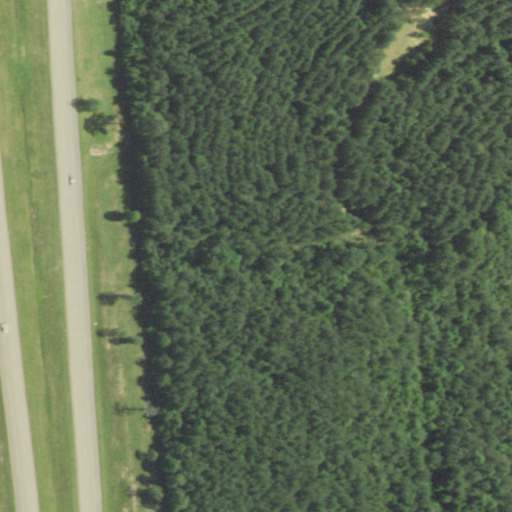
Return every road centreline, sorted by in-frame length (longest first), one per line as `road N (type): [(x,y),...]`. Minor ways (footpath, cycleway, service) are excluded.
road 1 (motorway): [(87,511),(58,0)]
road 2 (motorway): [(0,232),(24,511)]
